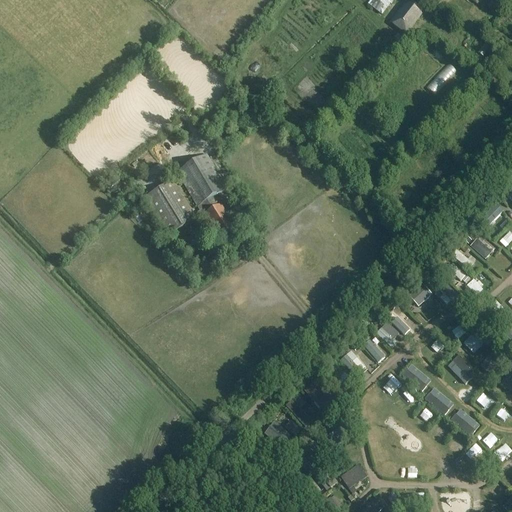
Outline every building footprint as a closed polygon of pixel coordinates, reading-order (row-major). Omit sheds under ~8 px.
[(492,11),(496,5),(491,1),(487,8),(492,11)] [(406,4),(391,23),(406,35),(421,15),(406,4)] [(173,181),(144,198),(167,237),(203,215),(212,229),(213,228),(219,237),(232,229),(223,215),(226,213),(216,196),(227,189),(206,155),(175,174),(198,212),(194,215),(173,181)] [(460,249),(465,254),(469,249),(464,245),(460,249)] [(450,255),(467,270),(472,264),(456,249),(450,255)] [(400,318),(394,323),(400,330),(406,324),(400,318)] [(491,337),(480,327),(464,345),(474,355),(491,337)] [(373,334),(385,346),(391,340),(379,328),(373,334)] [(359,342),(362,345),(367,341),(364,337),(359,342)] [(366,347),(373,354),(381,347),(374,340),(366,347)] [(352,366),(362,361),(360,354),(349,359),(352,366)] [(406,382),(419,370),(415,365),(401,377),(406,382)] [(335,385),(346,377),(343,373),(332,380),(335,385)] [(460,373),(454,387),(460,390),(466,376),(460,373)] [(401,393),(405,389),(392,375),(388,379),(401,393)] [(429,390),(437,382),(433,378),(425,386),(429,390)] [(305,393),(315,403),(320,409),(321,410),(333,399),(317,382),(305,393)] [(484,389),(474,403),(481,407),(490,393),(484,389)] [(411,392),(404,400),(412,408),(420,401),(411,392)] [(431,403),(435,408),(449,399),(445,393),(431,403)] [(297,402),(292,405),(299,418),(304,415),(297,402)] [(500,406),(494,415),(499,418),(505,410),(500,406)] [(446,418),(453,423),(462,412),(455,407),(446,418)] [(295,437),(301,430),(290,421),(283,428),(295,437)] [(481,428),(474,423),(470,429),(459,421),(455,427),(466,434),(468,431),(475,436),(481,428)] [(472,472),(477,469),(469,458),(465,461),(472,472)]
